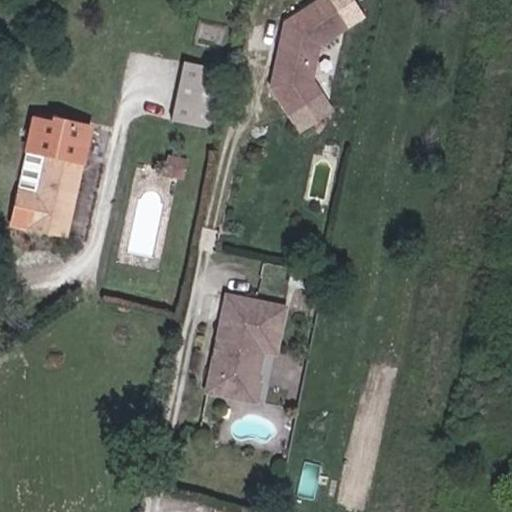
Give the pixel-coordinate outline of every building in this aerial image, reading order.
[(351,19),(337,0),(311,0),(291,14),(276,80),(294,106),(325,86),(316,73),(324,37),(351,19)] [(210,112),(223,54),(188,46),(176,105),(210,112)] [(92,126),(56,120),(39,117),(16,221),(38,229),(70,235),(92,126)] [(191,138),(172,135),(169,153),(187,156),(191,138)] [(285,303),(228,291),(217,338),(222,340),(207,386),(256,397),(260,380),(255,379),(240,375),(244,356),(261,345),(263,332),(278,335),(285,303)] [(275,348),(278,335),(263,332),(261,345),(244,356),(240,375),(255,379),(263,345),(275,348)]
